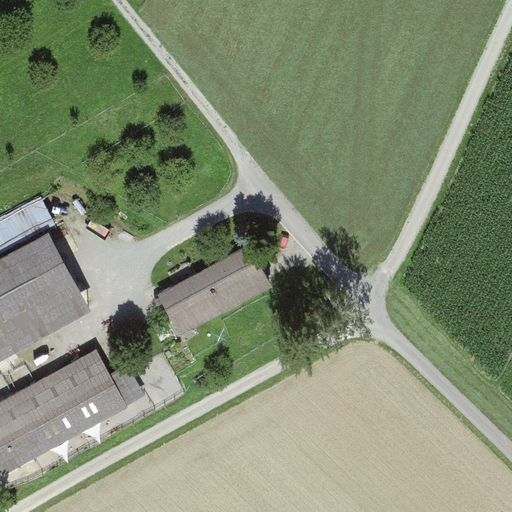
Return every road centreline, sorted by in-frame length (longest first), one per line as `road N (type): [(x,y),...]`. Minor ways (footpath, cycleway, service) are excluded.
road 1 (track): [(0,498),(314,347),(363,305),(402,255),(511,16)]
road 2 (track): [(123,0),(363,305),(511,448)]
